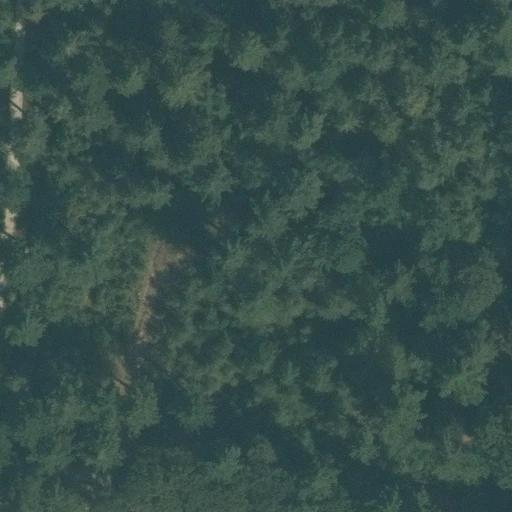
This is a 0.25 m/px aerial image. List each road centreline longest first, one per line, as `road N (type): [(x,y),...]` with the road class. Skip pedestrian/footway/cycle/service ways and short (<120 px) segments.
road 1 (track): [(424,511),(0,444)]
road 2 (unclassified): [(0,466),(275,511)]
road 3 (track): [(0,239),(17,127),(23,0)]
